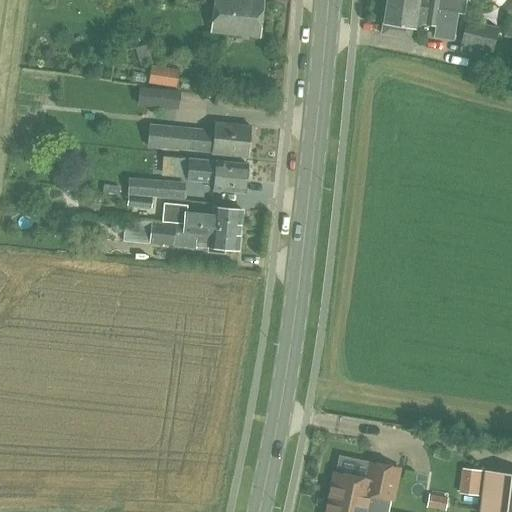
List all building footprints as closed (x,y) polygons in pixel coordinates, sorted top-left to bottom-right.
[(260,37),(263,0),(214,0),(211,32),(260,37)] [(462,13),(462,15),(464,15),(466,0),(386,0),(387,1),(462,13)] [(456,14),(462,15),(462,13),(387,1),(381,33),(411,38),(412,29),(414,29),(422,24),(435,26),(433,38),(452,40),(456,14)] [(493,52),(498,28),(465,20),(460,44),(493,52)] [(152,43),(134,48),(139,65),(156,61),(152,43)] [(177,88),(179,70),(151,66),(148,83),(177,88)] [(196,81),(181,80),(180,89),(195,91),(196,81)] [(139,89),(138,105),(158,106),(159,91),(139,89)] [(248,157),(251,127),(215,123),(214,132),(150,125),(147,146),(212,153),(212,154),(248,157)] [(216,162),(189,160),(172,158),(171,167),(188,168),(186,181),(214,184),(213,190),(244,193),(247,165),(216,162)] [(172,198),(173,187),(138,183),(136,193),(136,196),(153,197),(172,198)] [(136,196),(136,193),(127,192),(126,205),(152,209),(153,197),(136,196)] [(212,211),(187,209),(187,205),(163,202),(161,222),(184,225),(184,224),(241,230),(243,210),(213,207),(212,211)] [(184,224),(184,225),(184,226),(175,225),(151,222),(124,220),(122,240),(149,242),(149,244),(173,246),(175,236),(196,238),(195,247),(207,248),(207,252),(224,254),(225,248),(239,250),(241,230),(184,224)] [(335,473),(329,500),(366,508),(385,511),(387,511),(391,499),(392,500),(399,469),(374,464),(371,481),(362,479),(365,462),(340,457),(337,473),(335,473)] [(511,511),(511,475),(485,472),(479,511),(511,511)] [(446,511),(448,497),(428,494),(425,508),(446,511)] [(385,511),(366,508),(329,500),(326,511),(385,511)]
